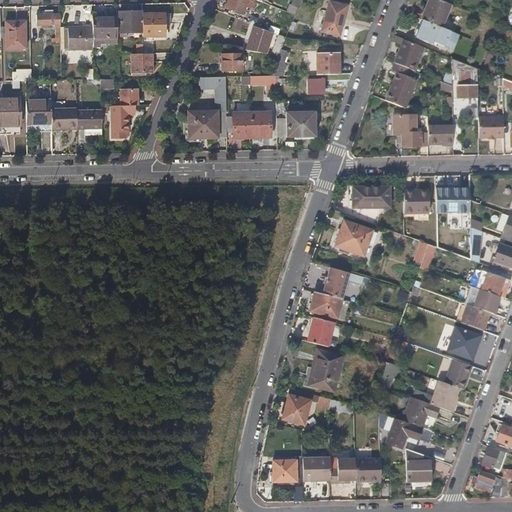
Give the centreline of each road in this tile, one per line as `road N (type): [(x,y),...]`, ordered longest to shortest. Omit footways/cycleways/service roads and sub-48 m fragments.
road 1 (residential): [(331,167),(259,390),(243,511)]
road 2 (residential): [(139,171),(331,167)]
road 3 (residential): [(451,510),(511,330)]
road 4 (residential): [(139,171),(204,0)]
road 5 (residential): [(331,167),(399,0)]
road 6 (residential): [(511,164),(331,167)]
road 7 (residential): [(139,171),(0,175)]
